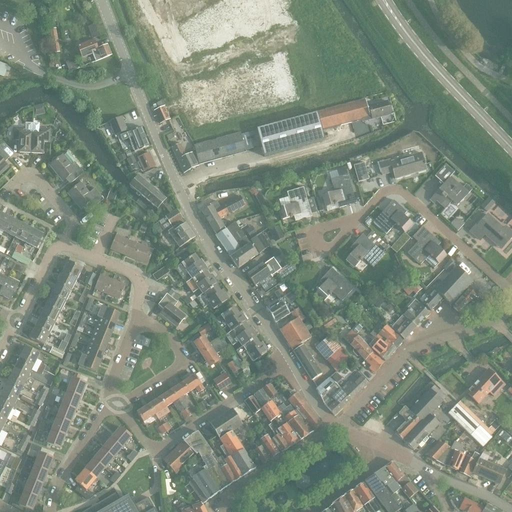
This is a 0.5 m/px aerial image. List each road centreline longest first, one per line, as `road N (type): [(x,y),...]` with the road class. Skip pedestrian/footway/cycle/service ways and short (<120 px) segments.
road 1 (unclassified): [(290,362),(204,236),(101,0)]
road 2 (residential): [(116,403),(150,448),(163,446),(290,362)]
road 3 (residential): [(334,426),(414,347),(511,308)]
road 4 (residential): [(511,296),(403,193),(385,192),(353,220)]
road 5 (secondary): [(511,148),(426,59),(385,0)]
road 6 (residential): [(116,403),(189,358),(136,316)]
road 7 (residential): [(334,426),(230,496),(221,511)]
road 8 (residential): [(60,246),(73,219),(31,175),(0,201)]
road 9 (residential): [(51,511),(60,478),(116,403)]
road 10 (residential): [(136,316),(141,287),(132,271),(60,246)]
